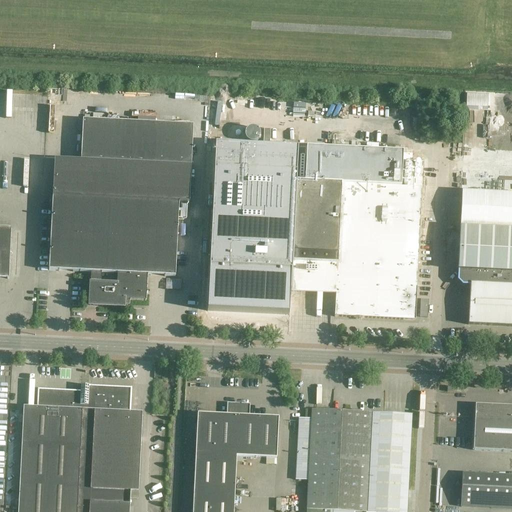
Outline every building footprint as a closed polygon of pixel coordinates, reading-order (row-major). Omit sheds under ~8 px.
[(83,120),(81,161),(191,166),(193,126),(83,120)] [(422,189),(401,188),(403,153),(306,148),(305,183),(296,182),(293,253),(291,293),(292,283),(336,285),(334,317),(415,321),(422,189)] [(101,274),(117,274),(147,276),(175,277),(179,203),(189,204),(191,166),(81,161),(54,160),(52,197),(49,271),(91,273),(90,281),(101,281),(101,274)] [(511,194),(488,194),(486,230),(460,228),(457,271),(459,271),(459,281),(463,285),(470,285),(468,325),(511,327),(511,194)] [(0,278),(9,279),(11,229),(0,228),(0,278)] [(147,276),(117,274),(117,285),(90,284),(89,306),(124,308),(124,305),(129,305),(130,301),(146,302),(147,276)] [(188,290),(187,305),(198,305),(199,290),(188,290)] [(38,389),(37,408),(23,407),(18,511),(129,511),(130,492),(138,492),(142,413),(130,412),(132,388),(81,386),(81,391),(38,389)] [(197,414),(193,495),(192,511),(233,511),(236,457),(276,459),(278,418),(249,417),(250,405),(241,404),(241,406),(236,406),(236,404),(227,404),(226,416),(197,414)] [(473,451),(511,452),(511,406),(502,406),(475,405),(473,451)] [(406,511),(412,416),(311,410),(311,411),(305,410),(305,419),(299,419),(295,480),(308,481),(306,510),(307,510),(306,511),(406,511)] [(460,507),(511,509),(511,479),(462,477),(460,507)]
